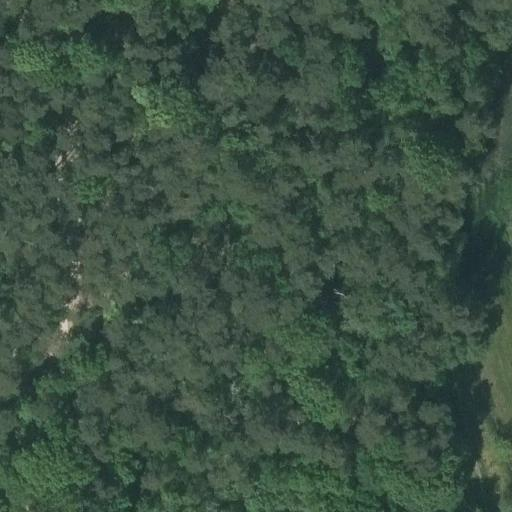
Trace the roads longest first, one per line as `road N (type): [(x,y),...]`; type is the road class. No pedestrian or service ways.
road 1 (track): [(105,294),(272,0)]
road 2 (track): [(389,281),(424,318),(489,511)]
road 3 (track): [(69,0),(76,242)]
road 4 (track): [(75,309),(67,511)]
